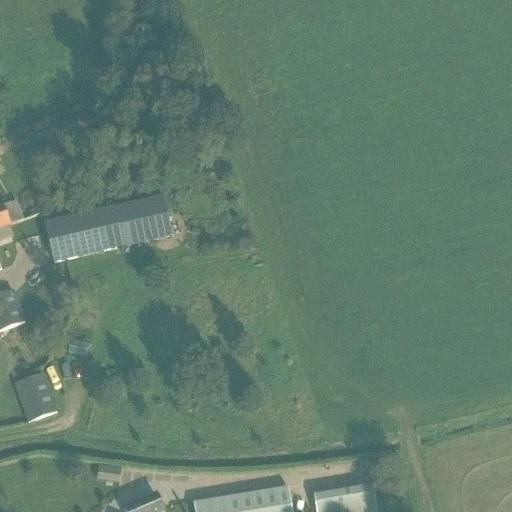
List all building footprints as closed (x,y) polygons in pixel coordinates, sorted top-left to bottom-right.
[(46,122),(30,128),(32,136),(49,130),(46,122)] [(171,241),(161,198),(44,225),(52,267),(171,241)] [(15,202),(0,207),(0,229),(9,226),(23,221),(15,202)] [(14,294),(3,298),(0,299),(0,333),(25,325),(14,294)] [(25,422),(44,415),(56,411),(43,377),(13,388),(25,422)] [(99,468),(96,482),(117,486),(120,471),(99,468)] [(375,511),(371,487),(312,498),(313,511),(375,511)] [(290,511),(287,489),(191,505),(192,511),(290,511)] [(162,511),(156,498),(123,511),(162,511)]
